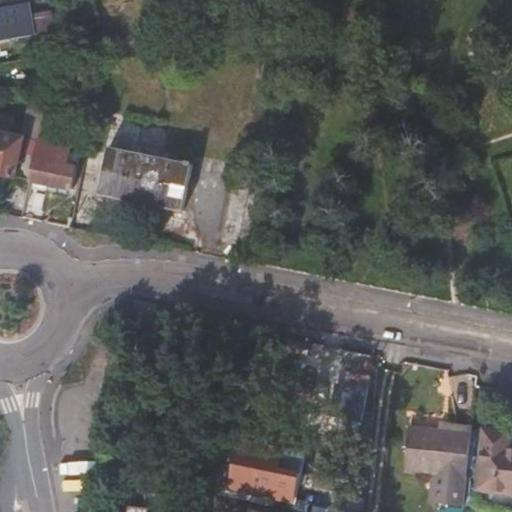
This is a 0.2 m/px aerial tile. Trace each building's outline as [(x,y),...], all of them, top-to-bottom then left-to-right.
[(0,6),(0,40),(37,34),(34,15),(32,1),(0,6)] [(51,12),(34,15),(37,34),(55,31),(51,12)] [(113,22),(100,25),(94,56),(106,59),(107,52),(110,36),(113,22)] [(126,39),(110,36),(107,52),(122,55),(126,39)] [(184,146),(237,158),(259,55),(205,44),(184,146)] [(0,173),(29,179),(42,116),(43,108),(30,105),(24,134),(11,131),(14,116),(0,113),(0,173)] [(72,143),(50,138),(54,118),(42,116),(29,179),(71,188),(76,164),(68,163),(72,143)] [(182,208),(192,164),(110,147),(100,191),(182,208)] [(406,470),(468,475),(469,466),(474,425),(440,421),(439,428),(411,425),(406,470)] [(511,431),(484,427),(476,487),(511,493),(511,431)] [(240,437),(235,459),(230,488),(295,502),(305,450),(240,437)] [(468,475),(437,473),(435,496),(466,499),(468,475)]
